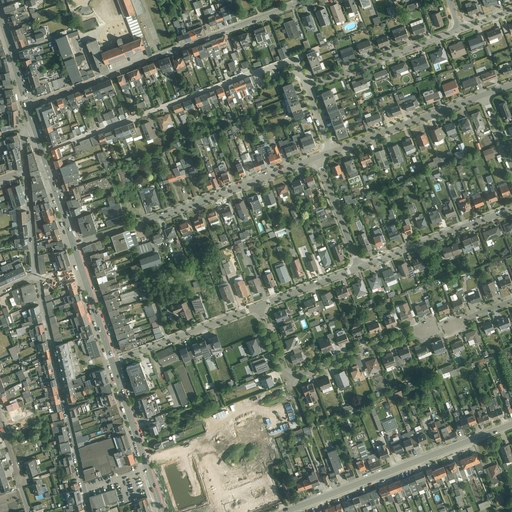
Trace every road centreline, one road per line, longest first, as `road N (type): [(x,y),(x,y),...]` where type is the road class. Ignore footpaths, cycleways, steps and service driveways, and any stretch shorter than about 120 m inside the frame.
road 1 (residential): [(307,0),(27,106)]
road 2 (residential): [(73,245),(317,156)]
road 3 (residential): [(88,511),(36,275)]
road 4 (secondary): [(511,424),(286,511)]
road 5 (residential): [(42,151),(258,73)]
road 6 (residential): [(258,307),(287,380),(428,328)]
road 7 (residential): [(511,208),(358,268)]
road 8 (residential): [(330,151),(484,94)]
road 9 (residential): [(307,86),(461,29)]
road 10 (primary): [(161,511),(111,362)]
road 11 (residential): [(258,307),(111,362)]
road 12 (primary): [(111,362),(73,245)]
